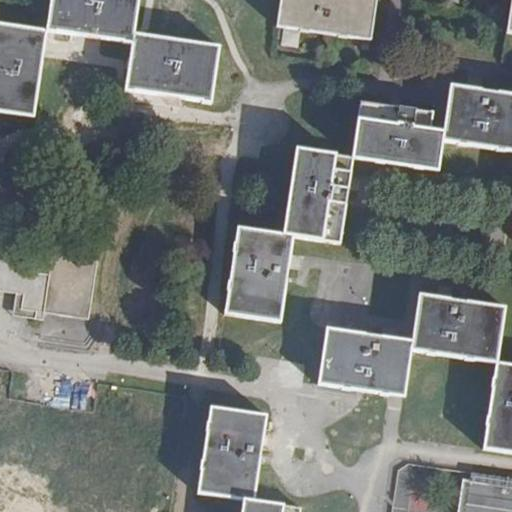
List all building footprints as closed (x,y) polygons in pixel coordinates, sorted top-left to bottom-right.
[(133,44),(134,37),(139,0),(52,0),(48,31),(133,44)] [(376,0),(281,0),(277,28),(370,42),(376,0)] [(48,33),(0,25),(0,112),(34,117),(48,33)] [(134,37),(133,44),(126,90),(211,103),(219,50),(134,37)] [(443,144),(511,153),(511,97),(451,88),(447,117),(443,144)] [(443,144),(447,117),(362,105),(354,160),(439,173),(443,144)] [(285,236),(294,238),(340,244),(353,160),(298,152),(285,236)] [(294,238),(285,236),(239,230),(226,316),(281,324),(294,238)] [(21,271),(22,264),(0,260),(0,292),(16,295),(24,296),(21,310),(38,313),(37,320),(44,321),(45,314),(89,321),(99,254),(55,247),(51,269),(50,275),(21,271)] [(51,269),(22,264),(21,271),(50,275),(51,269)] [(24,296),(16,295),(14,316),(37,320),(38,313),(21,310),(24,296)] [(413,344),(412,353),(497,365),(505,310),(420,297),(413,344)] [(378,319),(377,331),(409,334),(410,322),(378,319)] [(412,353),(413,344),(328,331),(320,386),(405,398),(412,353)] [(511,367),(498,365),(485,450),(511,454),(511,367)] [(104,427),(123,429),(126,395),(107,393),(104,427)] [(2,400),(0,412),(0,422),(6,423),(9,408),(43,414),(41,428),(50,430),(52,408),(2,400)] [(0,511),(148,511),(151,490),(108,482),(111,461),(68,454),(61,453),(63,439),(49,437),(50,430),(41,428),(43,414),(9,408),(6,423),(0,422),(0,511)] [(247,502),(255,503),(268,419),(213,410),(200,494),(247,502)] [(71,433),(50,430),(49,437),(63,439),(61,453),(68,454),(71,433)] [(467,490),(463,511),(511,511),(511,483),(475,478),(473,491),(467,490)] [(255,503),(247,502),(245,511),(301,511),(302,510),(255,503)]
